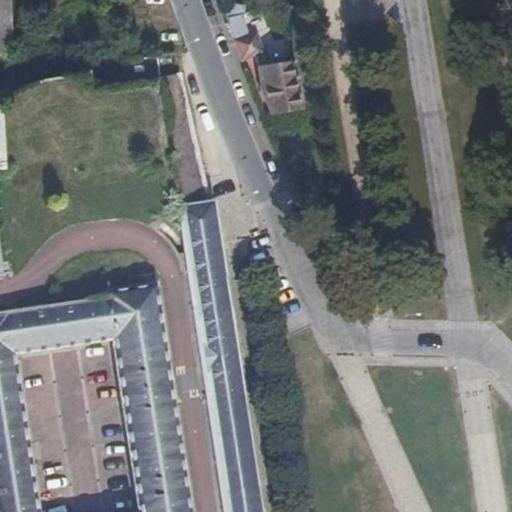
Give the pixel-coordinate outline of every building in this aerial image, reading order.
[(249,0),(252,13),(283,5),(282,0),(249,0)] [(222,10),(226,19),(238,17),(244,15),(243,10),(238,7),(222,10)] [(276,116),(299,110),(295,85),(292,63),(277,68),(270,70),(264,52),(259,53),(259,52),(260,51),(255,37),(254,38),(253,35),(245,38),(244,35),(245,34),(240,21),(239,21),(238,17),(226,19),(226,20),(234,42),(240,61),(253,58),(262,82),(276,116)] [(126,81),(159,76),(156,55),(123,60),(126,81)] [(262,511),(248,419),(218,230),(214,203),(212,203),(180,73),(159,76),(183,236),(224,511),(262,511)] [(315,210),(313,194),(294,200),(300,214),(315,210)] [(191,511),(165,341),(162,336),(155,291),(126,296),(126,297),(0,316),(0,511),(191,511)]
